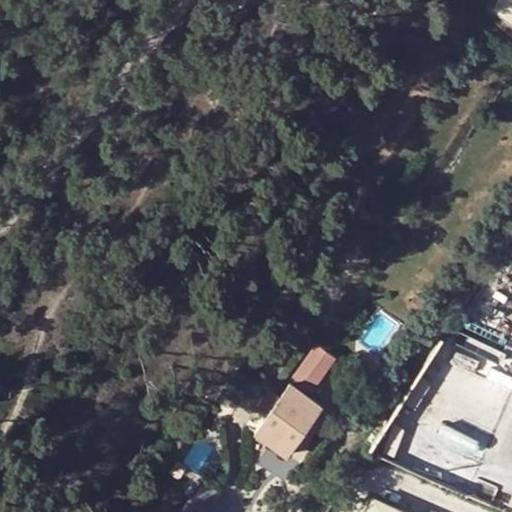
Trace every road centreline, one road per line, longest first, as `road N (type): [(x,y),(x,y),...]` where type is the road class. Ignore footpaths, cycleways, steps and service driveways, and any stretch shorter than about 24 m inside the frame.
road 1 (unclassified): [(188,0),(0,235)]
road 2 (unknown): [(333,511),(354,488),(387,478),(428,486),(484,511)]
